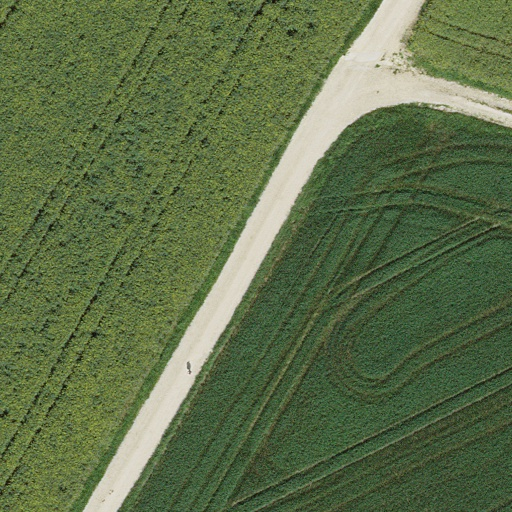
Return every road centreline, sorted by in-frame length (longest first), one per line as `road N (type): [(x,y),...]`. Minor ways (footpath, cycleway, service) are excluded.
road 1 (track): [(356,75),(91,511)]
road 2 (track): [(511,121),(356,75)]
